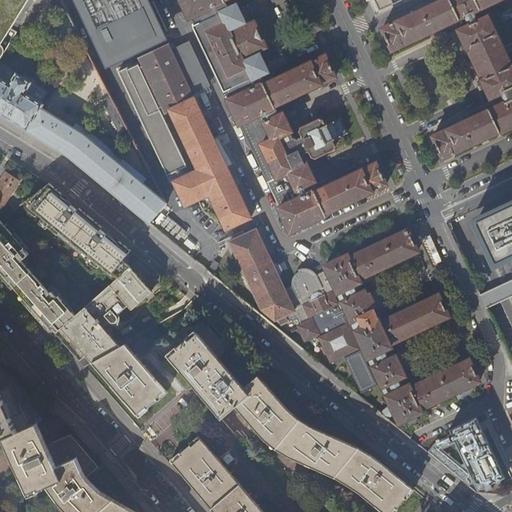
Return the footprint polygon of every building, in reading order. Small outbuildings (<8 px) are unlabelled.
[(0,0),(0,114),(26,130),(30,133),(68,156),(117,196),(141,216),(149,223),(157,214),(163,207),(166,204),(151,175),(144,184),(85,135),(44,109),(42,107),(43,104),(25,93),(31,83),(16,74),(9,84),(0,78),(0,58),(16,33),(10,29),(27,0),(0,0)] [(83,0),(111,59),(169,33),(155,3),(145,7),(141,0),(83,0)] [(181,0),(191,19),(200,14),(237,96),(228,100),(240,124),(291,232),(326,215),(326,214),(386,185),(377,164),(316,192),(315,191),(307,195),(304,187),(316,181),(315,180),(321,178),(318,171),(312,174),(307,163),(306,164),(303,158),(305,154),(310,152),(312,157),(317,159),(335,150),(336,145),(335,143),(339,141),(337,138),(347,134),(340,119),(330,123),(328,120),(325,122),(324,119),(320,118),(301,127),(300,131),(302,136),(298,139),(293,137),(291,132),(291,131),(287,121),(292,118),(290,115),(289,112),(283,114),(283,113),(279,116),(274,106),(335,77),(326,56),(272,81),(258,51),(266,47),(254,22),(246,26),(233,0),(181,0)] [(374,0),(380,12),(403,1),(402,0),(374,0)] [(442,157),(443,158),(499,132),(499,134),(511,127),(511,96),(509,89),(511,87),(511,69),(504,53),(511,49),(511,43),(502,48),(483,7),(498,0),(442,0),(382,29),(389,43),(392,50),(466,16),(470,25),(458,31),(463,42),(458,44),(461,51),(466,48),(467,49),(468,49),(483,80),(482,81),(476,84),(480,90),(485,88),(490,98),(502,92),(506,102),(433,137),(442,157)] [(169,47),(140,61),(143,66),(140,67),(138,63),(118,72),(168,177),(188,168),(160,109),(163,107),(166,113),(170,111),(199,171),(174,182),(186,206),(210,195),(227,229),(251,218),(191,93),(203,88),(209,85),(190,45),(184,48),(172,53),(169,47)] [(104,99),(122,133),(125,131),(128,129),(111,96),(104,99)] [(0,174),(0,208),(17,178),(3,170),(0,174)] [(0,220),(0,270),(32,307),(76,357),(79,360),(87,355),(93,362),(121,345),(104,326),(111,320),(112,321),(114,322),(115,322),(117,321),(118,318),(118,317),(117,314),(129,304),(132,308),(152,290),(151,289),(160,281),(160,275),(116,239),(86,214),(59,192),(48,183),(27,199),(23,202),(42,217),(40,220),(97,268),(100,265),(116,279),(75,316),(67,306),(69,305),(52,285),(47,290),(21,261),(28,254),(23,249),(24,248),(0,220)] [(23,202),(27,199),(23,194),(9,205),(13,210),(23,202)] [(511,203),(472,222),(471,223),(471,224),(477,236),(478,237),(479,237),(481,236),(482,238),(479,240),(483,248),(486,246),(487,249),(485,250),(484,251),(484,252),(490,264),(491,264),(493,264),(495,263),(509,257),(511,255),(511,203)] [(167,212),(163,207),(157,214),(149,223),(157,230),(167,217),(167,212)] [(279,317),(281,323),(290,320),(287,314),(295,310),(285,289),(279,276),(281,275),(283,270),(282,267),(280,264),(276,262),(273,264),(256,229),(230,242),(261,308),(275,319),(279,317)] [(406,420),(409,426),(418,422),(416,416),(422,413),(421,410),(480,382),(469,361),(411,389),(410,386),(402,390),(397,381),(405,377),(403,371),(407,369),(405,364),(403,361),(399,363),(396,357),(388,361),(384,352),(392,348),(391,345),(449,317),(449,316),(439,295),(380,323),(373,307),(375,306),(372,299),(369,293),(367,294),(365,290),(357,294),(353,285),(360,281),(359,278),(418,251),(408,230),(349,258),(348,255),(334,262),(326,266),(327,270),(338,292),(346,308),(341,311),(332,292),(325,295),(323,292),(318,291),(313,293),(311,298),(312,301),(305,305),(311,318),(300,324),(299,327),(305,338),(307,339),(319,334),(331,360),(344,355),(361,393),(377,385),(375,380),(379,378),(388,397),(387,397),(391,406),(391,407),(380,414),(388,420),(390,419),(389,418),(394,414),(395,415),(395,414),(400,424),(406,420)] [(293,286),(285,289),(295,310),(287,314),(290,320),(297,317),(300,324),(311,318),(305,305),(312,301),(311,298),(313,293),(318,291),(323,292),(325,295),(332,292),(341,311),(346,308),(338,292),(327,270),(317,274),(316,272),(314,270),(311,268),(309,268),(306,268),(304,269),(301,270),(299,272),(300,274),(297,275),(295,276),(294,278),(292,280),(292,283),(293,286)] [(359,493),(383,511),(391,511),(395,507),(397,509),(405,498),(404,497),(411,487),(396,475),(383,464),(371,455),(366,452),(359,447),(333,436),(312,427),(300,419),(295,415),(289,410),(265,383),(258,375),(244,388),(225,365),(210,348),(197,333),(188,341),(186,339),(177,347),(178,349),(169,357),(222,419),(237,408),(265,440),(276,449),(287,456),(335,478),(359,493)] [(126,342),(121,345),(93,362),(97,367),(118,393),(136,415),(136,416),(145,409),(146,410),(157,401),(156,400),(166,391),(126,342)] [(0,439),(5,438),(29,427),(11,384),(4,387),(0,379),(0,439)] [(427,452),(468,486),(475,483),(478,490),(484,487),(486,491),(493,488),(491,484),(506,478),(477,418),(449,430),(451,434),(434,442),(427,452)] [(38,423),(29,427),(5,438),(11,451),(30,494),(49,486),(59,500),(67,510),(69,511),(139,511),(102,491),(88,477),(99,466),(96,463),(77,440),(73,435),(50,445),(45,436),(38,423)] [(151,438),(158,434),(153,426),(147,431),(151,438)] [(263,511),(199,437),(190,445),(189,444),(179,452),(180,454),(171,462),(176,468),(201,497),(214,511),(263,511)]
